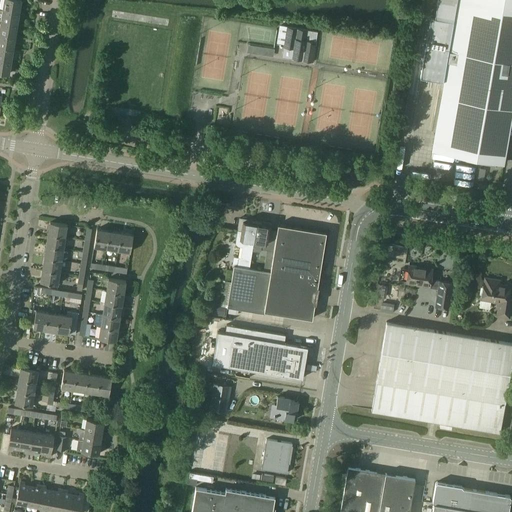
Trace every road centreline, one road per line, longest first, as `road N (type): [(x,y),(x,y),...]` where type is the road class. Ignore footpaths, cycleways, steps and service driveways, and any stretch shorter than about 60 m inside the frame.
road 1 (tertiary): [(366,218),(343,199),(35,150)]
road 2 (unclassified): [(323,431),(353,239),(366,218)]
road 3 (unclassified): [(511,461),(323,431)]
road 4 (residential): [(35,150),(58,0)]
road 5 (tertiary): [(511,226),(391,207),(366,218)]
